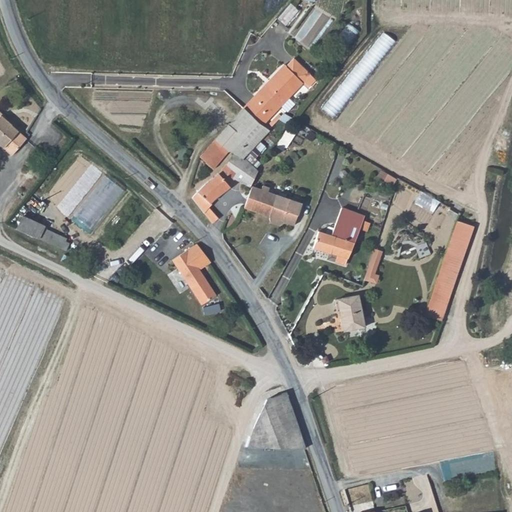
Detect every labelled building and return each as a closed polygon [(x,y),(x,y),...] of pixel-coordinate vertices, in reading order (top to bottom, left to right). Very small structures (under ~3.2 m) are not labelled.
[(274,17),(281,25),(296,11),(289,3),(274,17)] [(394,46),(382,36),(321,111),(335,120),(394,46)] [(417,59),(402,48),(343,123),(356,132),(417,59)] [(283,64),(244,107),(263,124),(302,81),(300,80),(307,72),(291,57),(284,65),(283,64)] [(439,70),(424,61),(366,137),(378,146),(439,70)] [(268,129),(263,124),(244,107),(229,124),(242,136),(236,142),(254,159),(261,153),(254,146),(268,129)] [(0,108),(0,142),(13,154),(28,138),(13,124),(13,123),(3,114),(4,113),(0,108)] [(278,119),(287,124),(291,118),(283,113),(278,119)] [(236,142),(242,136),(229,124),(215,140),(228,152),(236,142)] [(213,169),(228,152),(215,140),(200,157),(213,169)] [(235,179),(251,186),(257,171),(245,159),(244,160),(233,154),(218,173),(229,187),(230,186),(235,179)] [(217,196),(229,187),(218,173),(205,183),(194,195),(194,199),(212,223),(218,218),(208,206),(218,198),(217,196)] [(123,196),(101,177),(72,223),(90,238),(123,196)] [(251,186),(245,205),(244,208),(269,216),(272,207),(287,212),(284,221),(284,222),(293,225),(301,203),(286,198),(276,195),(268,192),(269,188),(263,186),(261,190),(251,186)] [(272,207),(269,216),(284,221),(287,212),(272,207)] [(313,247),(328,252),(347,258),(361,216),(337,208),(329,235),(318,231),(313,247)] [(82,241),(23,217),(18,230),(77,254),(82,241)] [(452,219),(421,311),(440,318),(471,225),(452,219)] [(174,224),(169,229),(177,237),(182,231),(174,224)] [(202,250),(198,244),(184,252),(173,259),(202,303),(203,304),(215,295),(197,269),(209,261),(202,250)] [(376,282),(379,250),(368,249),(365,281),(376,282)] [(326,259),(345,265),(347,258),(328,252),(326,259)] [(358,295),(337,298),(342,330),(362,327),(358,295)] [(267,399),(255,424),(255,426),(279,426),(296,420),(293,413),(285,392),(267,399)] [(279,426),(255,426),(249,440),(247,447),(305,448),(303,443),(296,420),(279,426)]
